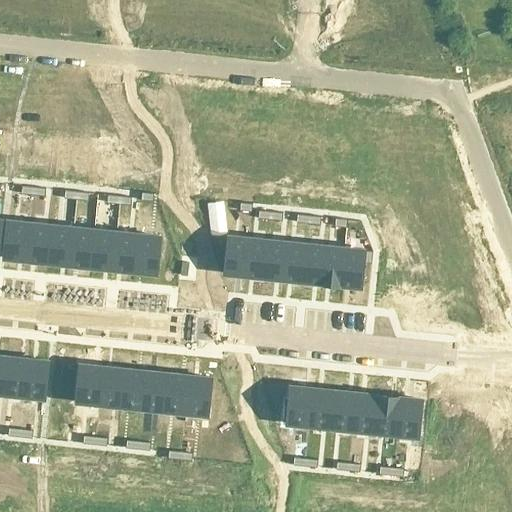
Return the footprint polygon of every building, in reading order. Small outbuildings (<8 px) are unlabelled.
[(21,187),(20,195),(32,196),(33,188),(21,187)] [(33,188),(32,196),(44,198),(45,190),(33,188)] [(64,192),(63,200),(75,201),(76,193),(64,192)] [(76,193),(75,201),(87,202),(88,194),(76,193)] [(141,194),(140,202),(152,203),(153,195),(141,194)] [(107,196),(106,204),(118,205),(119,197),(107,196)] [(119,197),(118,205),(130,207),(130,199),(119,197)] [(239,204),(238,212),(250,213),(251,205),(239,204)] [(258,212),(257,220),(269,221),(270,213),(258,212)] [(270,213),(269,221),(281,222),(282,214),(270,213)] [(296,216),(295,224),(307,225),(308,217),(296,216)] [(308,217),(307,225),(319,226),(320,218),(308,217)] [(334,220),(333,228),(345,229),(346,221),(334,220)] [(6,223),(3,259),(25,261),(29,225),(6,223)] [(29,225),(25,261),(47,264),(50,227),(29,225)] [(50,227),(47,264),(68,266),(72,229),(50,227)] [(72,229),(68,266),(90,268),(93,231),(72,229)] [(93,231),(90,268),(111,270),(115,234),(93,231)] [(115,234),(111,270),(133,273),(136,236),(115,234)] [(136,236),(133,273),(155,275),(159,238),(136,236)] [(227,238),(224,274),(244,277),(248,240),(227,238)] [(248,240),(244,277),(263,279),(267,242),(248,240)] [(267,242),(263,279),(282,280),(286,244),(267,242)] [(286,244),(282,280),(301,282),(305,246),(286,244)] [(305,246),(301,282),(320,284),(324,248),(305,246)] [(324,248),(320,284),(339,286),(343,250),(324,248)] [(343,250),(339,286),(359,288),(362,264),(363,252),(343,250)] [(363,252),(362,264),(370,265),(371,253),(363,252)] [(8,359),(4,395),(23,397),(27,361),(8,359)] [(27,361),(23,397),(43,399),(47,363),(27,361)] [(79,366),(75,403),(98,405),(101,368),(79,366)] [(101,368),(98,405),(119,407),(123,371),(101,368)] [(123,371),(119,407),(141,410),(144,373),(123,371)] [(144,373),(141,410),(162,412),(166,375),(144,373)] [(166,375),(162,412),(184,414),(187,377),(166,375)] [(187,377),(184,414),(206,416),(210,380),(187,377)] [(289,388),(285,424),(308,427),(312,390),(289,388)] [(312,390),(308,427),(330,429),(333,392),(312,390)] [(333,392),(330,429),(351,431),(355,395),(333,392)] [(355,395),(351,431),(372,433),(376,397),(355,395)] [(376,397),(372,433),(394,436),(398,399),(376,397)] [(398,399),(394,436),(417,438),(420,401),(398,399)] [(8,429),(7,437),(19,438),(20,430),(8,429)] [(20,430),(19,438),(31,440),(31,432),(20,430)] [(82,437),(82,445),(93,446),(94,438),(82,437)] [(94,438),(93,446),(105,447),(106,439),(94,438)] [(171,439),(170,451),(180,452),(181,440),(171,439)] [(125,441),(125,449),(136,450),(137,443),(125,441)] [(137,443),(136,450),(148,452),(149,444),(137,443)] [(224,465),(226,448),(200,445),(198,463),(224,465)] [(168,452),(167,460),(179,461),(180,453),(168,452)] [(180,453),(179,461),(191,462),(192,454),(180,453)] [(293,459),(292,467),(304,468),(305,460),(293,459)] [(305,460),(304,468),(316,469),(317,461),(305,460)] [(336,463),(335,471),(347,472),(348,464),(336,463)] [(348,464),(347,472),(359,473),(360,465),(348,464)] [(379,467),(378,475),(390,477),(391,469),(379,467)] [(391,469),(390,477),(402,478),(403,470),(391,469)]
